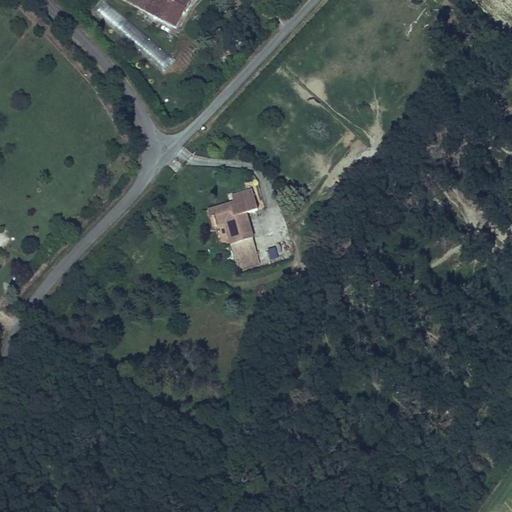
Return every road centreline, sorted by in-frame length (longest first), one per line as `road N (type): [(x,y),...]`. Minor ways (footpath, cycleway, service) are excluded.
road 1 (tertiary): [(149,152),(139,185),(48,282),(14,329),(0,366)]
road 2 (unclassified): [(149,152),(185,134),(314,0)]
road 3 (tertiary): [(43,0),(121,81),(147,127),(149,152)]
